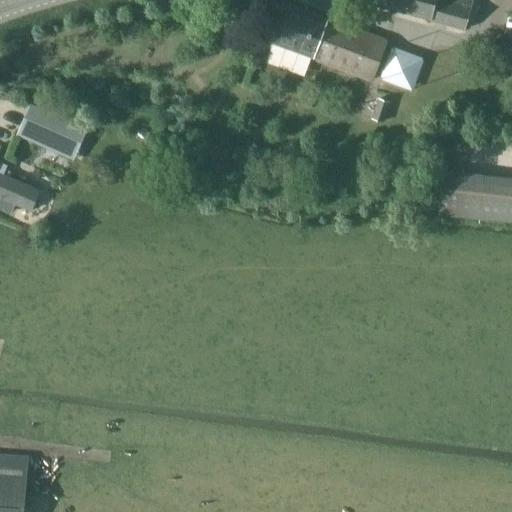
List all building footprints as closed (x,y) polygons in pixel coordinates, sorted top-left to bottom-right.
[(466,29),(474,0),(366,0),(366,3),(466,29)] [(373,80),(387,40),(285,2),(270,42),(373,80)] [(511,6),(506,5),(501,24),(508,32),(511,32),(511,6)] [(78,149),(87,129),(91,120),(58,105),(54,112),(32,102),(22,124),(78,149)] [(0,195),(31,210),(40,190),(0,171),(0,195)] [(511,221),(511,188),(483,185),(483,177),(442,173),(438,213),(511,221)] [(0,511),(21,511),(25,458),(0,456),(0,511)]
